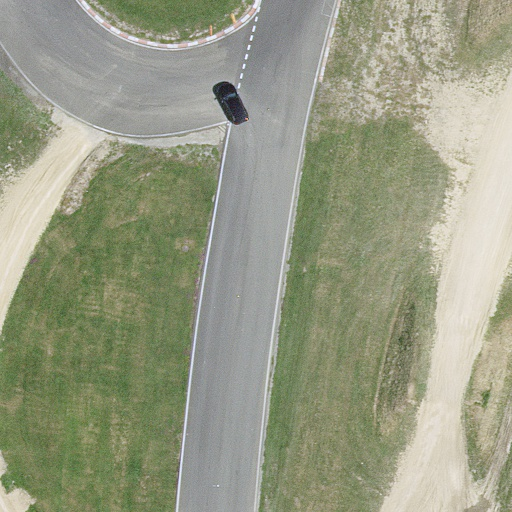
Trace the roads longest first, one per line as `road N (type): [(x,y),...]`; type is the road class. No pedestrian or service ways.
road 1 (track): [(416,511),(511,209)]
road 2 (track): [(118,92),(49,146),(0,252)]
